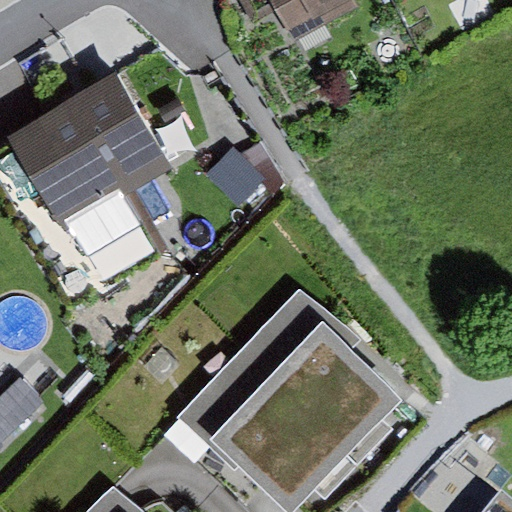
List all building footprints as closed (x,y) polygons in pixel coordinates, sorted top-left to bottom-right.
[(243,0),(251,16),(276,3),(293,35),(359,1),(358,0),(243,0)] [(116,61),(9,123),(18,139),(0,148),(0,175),(71,297),(161,245),(122,177),(168,150),(116,61)] [(232,145),(209,171),(240,199),(263,173),(232,145)] [(298,277),(238,345),(347,441),(402,379),(354,337),(360,331),(298,277)] [(293,503),(347,441),(238,345),(177,413),(235,465),(243,457),(293,503)] [(18,372),(0,390),(0,438),(42,395),(18,372)] [(114,475),(78,511),(152,511),(134,495),(114,475)] [(487,511),(511,511),(511,501),(502,494),(487,511)]
